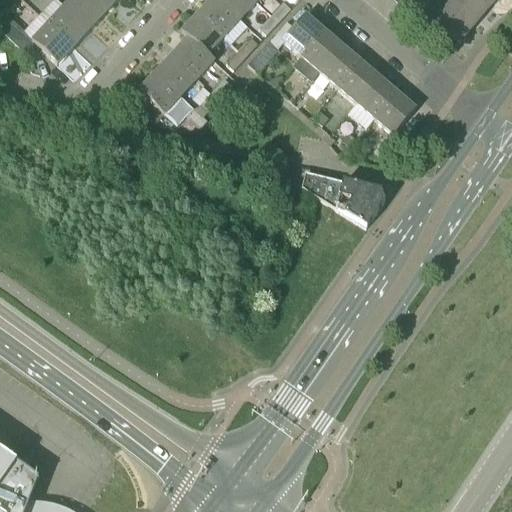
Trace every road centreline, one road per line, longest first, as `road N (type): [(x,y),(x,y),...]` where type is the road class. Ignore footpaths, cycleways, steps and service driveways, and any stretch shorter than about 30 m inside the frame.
road 1 (secondary): [(267,498),(510,147)]
road 2 (secondary): [(480,127),(235,474)]
road 3 (secondary): [(235,474),(0,309)]
road 4 (secondary): [(0,348),(208,509)]
road 5 (residential): [(180,0),(85,102),(49,105),(0,86)]
road 6 (residential): [(480,127),(319,0)]
